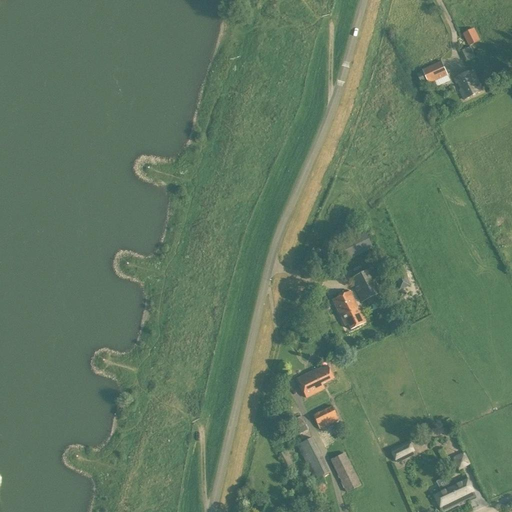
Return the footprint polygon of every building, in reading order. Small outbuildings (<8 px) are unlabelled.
[(469,47),(480,41),(474,29),(463,34),(469,47)] [(423,87),(435,82),(437,87),(450,81),(448,76),(442,62),(422,70),(423,71),(417,74),(423,87)] [(464,100),(482,91),(473,71),(455,80),(457,84),(459,83),(462,90),(460,91),(464,100)] [(372,246),(363,227),(337,239),(346,258),(372,246)] [(341,274),(336,265),(327,270),(331,278),(341,274)] [(410,286),(401,266),(391,270),(400,290),(410,286)] [(361,303),(382,293),(370,269),(349,279),(361,303)] [(365,323),(349,292),(331,300),(342,322),(340,323),(345,333),(365,323)] [(322,385),(333,379),(327,366),(317,371),(317,369),(296,379),(306,398),(324,389),(322,385)] [(319,430),(338,421),(331,406),(312,415),(319,430)] [(300,417),(290,422),(297,435),(299,434),(307,430),(300,417)] [(296,446),(314,480),(329,472),(311,438),(296,446)] [(397,464),(416,455),(409,441),(390,450),(397,464)] [(278,455),(285,467),(292,463),(289,457),(293,454),(290,448),(278,455)] [(465,450),(453,456),(458,469),(471,463),(465,450)] [(345,453),(330,460),(346,493),(361,486),(345,453)] [(463,503),(476,497),(466,475),(460,478),(460,480),(452,484),(441,489),(434,492),(443,511),(463,502),(463,503)] [(441,489),(452,484),(448,475),(437,480),(441,489)]
